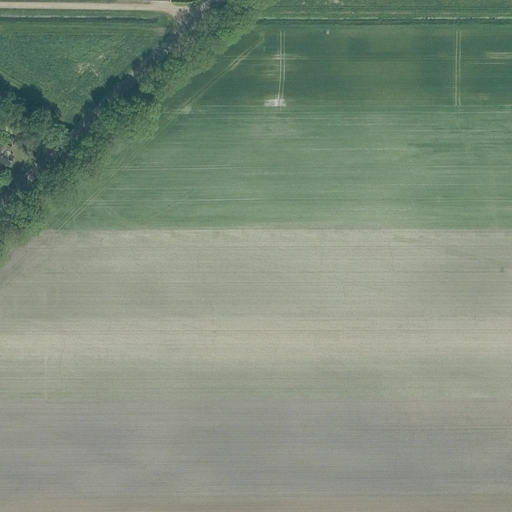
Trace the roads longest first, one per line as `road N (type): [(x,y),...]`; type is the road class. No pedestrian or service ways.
road 1 (tertiary): [(0,203),(212,0)]
road 2 (track): [(203,10),(0,8)]
